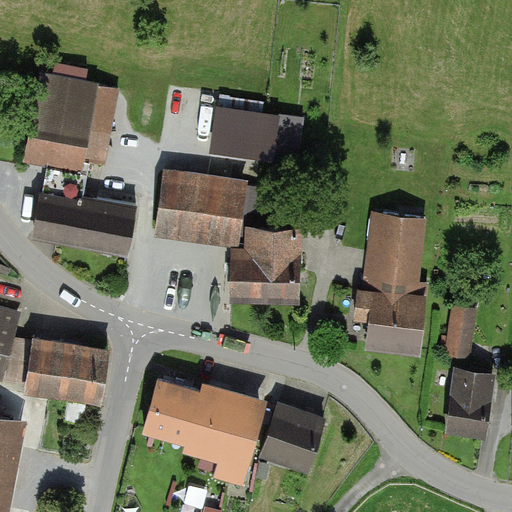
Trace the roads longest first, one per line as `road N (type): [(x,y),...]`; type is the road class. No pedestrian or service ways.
road 1 (unclassified): [(139,331),(310,368),(349,387),(445,473),(484,494),(511,496)]
road 2 (unclassified): [(98,511),(139,331)]
road 3 (unclassified): [(139,331),(56,285),(0,228)]
